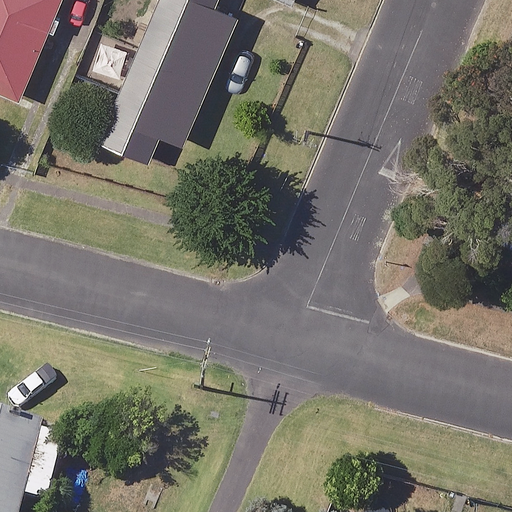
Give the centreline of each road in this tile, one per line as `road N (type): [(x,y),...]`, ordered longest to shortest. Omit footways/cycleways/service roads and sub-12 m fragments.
road 1 (residential): [(433,0),(289,342)]
road 2 (residential): [(0,266),(289,342)]
road 3 (residential): [(289,342),(511,398)]
road 4 (residential): [(223,511),(289,342)]
